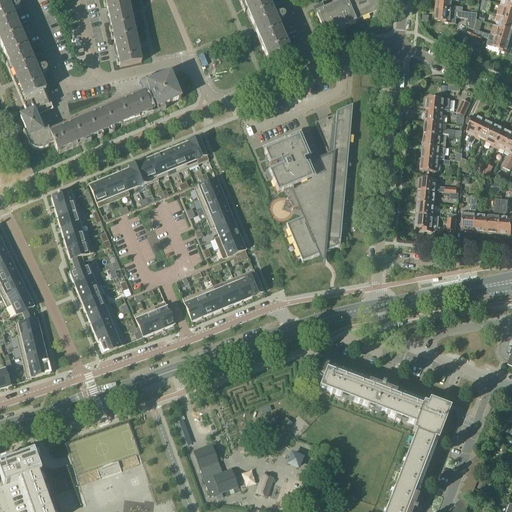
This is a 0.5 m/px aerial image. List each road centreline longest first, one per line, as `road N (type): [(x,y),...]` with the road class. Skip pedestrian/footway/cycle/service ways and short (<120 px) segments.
road 1 (tertiary): [(0,427),(289,329)]
road 2 (residential): [(94,80),(187,62),(208,96),(221,100),(316,62)]
road 3 (residential): [(289,329),(268,308),(80,380)]
road 4 (residential): [(378,259),(398,45)]
road 5 (residential): [(80,380),(0,201)]
road 6 (residential): [(493,380),(394,340),(380,305)]
road 7 (residential): [(443,511),(493,380)]
road 8 (tertiary): [(380,305),(511,282)]
road 9 (residential): [(511,91),(398,45)]
